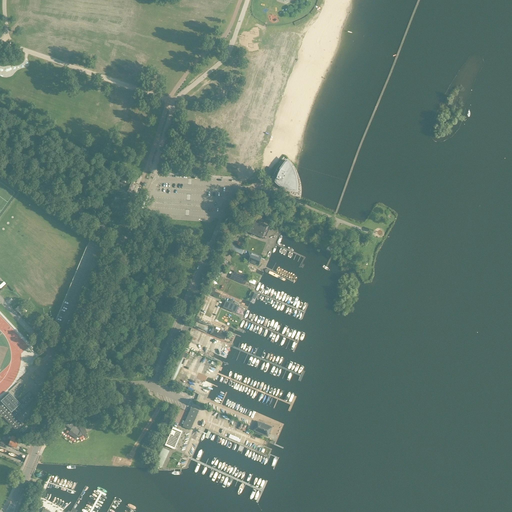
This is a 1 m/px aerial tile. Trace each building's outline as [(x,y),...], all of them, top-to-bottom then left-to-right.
[(277,179),(277,180),(276,181),(276,182),(277,183),(278,184),(279,185),(279,186),(280,186),(281,187),(282,187),(282,188),(283,188),(284,188),(284,189),(285,189),(286,189),(287,190),(288,190),(289,190),(290,190),(291,191),(292,191),(293,190),(293,189),(293,188),(293,187),(294,187),(294,186),(294,185),(294,184),(294,183),(294,182),(294,181),(294,180),(294,178),(294,177),(294,176),(294,174),(294,173),(293,172),(293,170),(292,169),(292,168),(291,167),(291,166),(290,165),(290,164),(289,163),(288,162),(287,161),(286,162),(286,163),(285,163),(285,164),(284,165),(283,166),(282,167),(282,168),(281,169),(281,170),(280,171),(279,172),(279,173),(279,174),(278,175),(278,176),(277,177),(277,178),(277,179)] [(126,195),(130,185),(127,183),(128,180),(123,178),(121,181),(120,181),(116,191),(126,195)] [(263,237),(267,226),(253,220),(249,232),(263,237)] [(224,252),(229,254),(231,248),(233,249),(233,250),(242,254),(243,253),(246,255),(248,251),(228,243),(224,252)] [(261,259),(262,257),(248,251),(246,255),(246,256),(250,257),(248,262),(258,265),(260,259),(261,259)] [(225,268),(228,262),(222,259),(219,267),(225,269),(225,268)] [(248,277),(234,271),(234,273),(236,274),(234,280),(245,285),(248,277)] [(220,294),(215,292),(216,289),(210,286),(207,293),(219,297),(220,294)] [(236,313),(239,306),(226,300),(223,308),(236,313)] [(208,328),(197,324),(195,328),(206,333),(208,328)] [(227,334),(213,328),(211,334),(225,340),(227,334)] [(186,359),(188,354),(188,353),(182,351),(180,357),(186,359)] [(174,383),(181,367),(182,368),(186,359),(180,357),(170,381),(174,383)] [(10,393),(1,401),(3,404),(0,405),(0,413),(16,431),(23,425),(15,417),(35,398),(29,392),(18,402),(10,393)] [(191,408),(183,426),(190,430),(199,411),(191,408)] [(69,417),(64,425),(71,429),(69,431),(78,437),(82,435),(76,422),(76,421),(69,417)] [(268,433),(270,428),(263,425),(264,423),(260,422),(257,421),(253,430),(256,431),(256,432),(268,437),(269,434),(268,433)] [(174,447),(181,431),(173,427),(166,444),(174,447)] [(18,442),(14,441),(15,438),(12,437),(9,445),(13,446),(12,447),(15,448),(18,442)] [(156,464),(163,467),(170,450),(163,447),(156,464)]
